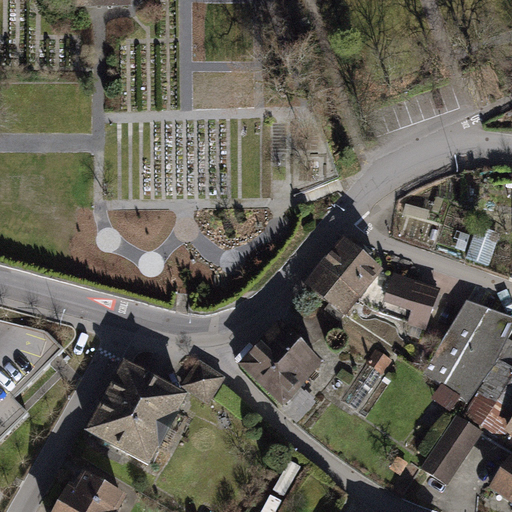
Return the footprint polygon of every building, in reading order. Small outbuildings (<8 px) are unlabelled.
[(132,12),(132,0),(88,0),(88,11),(132,12)] [(387,282),(345,247),(305,296),(347,330),(387,282)] [(413,313),(409,326),(431,333),(443,290),(394,276),(386,305),(413,313)] [(511,335),(511,325),(473,304),(434,375),(478,399),(511,335)] [(331,379),(281,331),(242,373),(292,420),(331,379)] [(511,347),(470,418),(509,441),(511,436),(511,347)] [(183,390),(210,406),(227,378),(201,362),(183,390)] [(194,403),(125,367),(86,442),(154,478),(194,403)] [(485,441),(464,426),(425,478),(446,494),(485,441)] [(511,466),(496,489),(511,500),(511,466)] [(126,511),(132,502),(82,478),(65,511),(126,511)]
